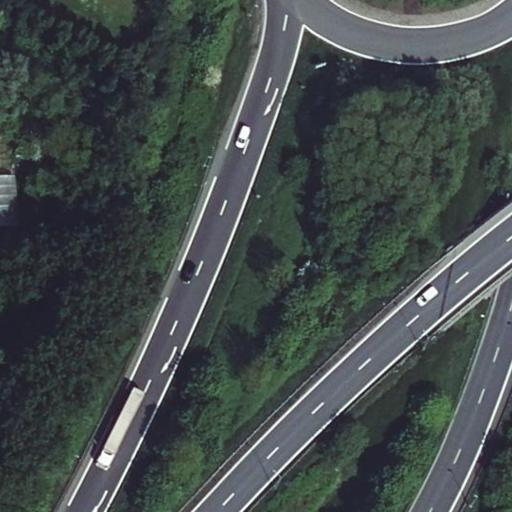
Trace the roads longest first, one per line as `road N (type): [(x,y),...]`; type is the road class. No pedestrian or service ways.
road 1 (trunk): [(282,0),(278,44),(229,191),(83,511)]
road 2 (trunk): [(511,240),(373,353),(219,511)]
road 3 (trunk): [(428,511),(465,435),(511,297)]
road 4 (trunk): [(302,0),(348,30),(395,43),(445,43),(511,17)]
